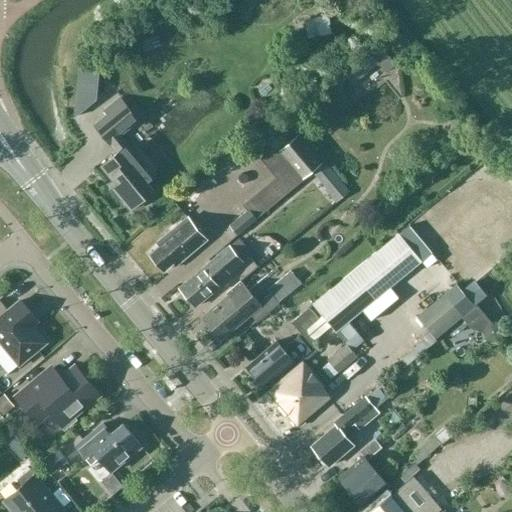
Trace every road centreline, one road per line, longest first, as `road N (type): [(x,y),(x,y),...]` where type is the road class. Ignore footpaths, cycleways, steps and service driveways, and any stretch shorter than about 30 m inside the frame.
road 1 (tertiary): [(234,432),(0,138)]
road 2 (residential): [(201,460),(20,239),(0,256)]
